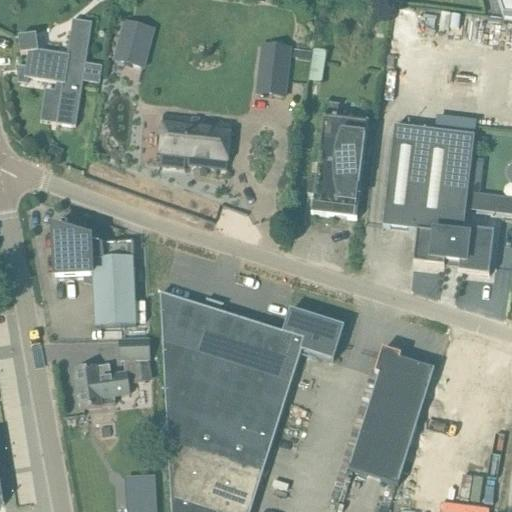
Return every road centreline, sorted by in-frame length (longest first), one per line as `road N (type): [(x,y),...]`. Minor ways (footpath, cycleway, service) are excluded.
road 1 (residential): [(511,339),(174,232),(0,164)]
road 2 (residential): [(65,511),(0,164)]
